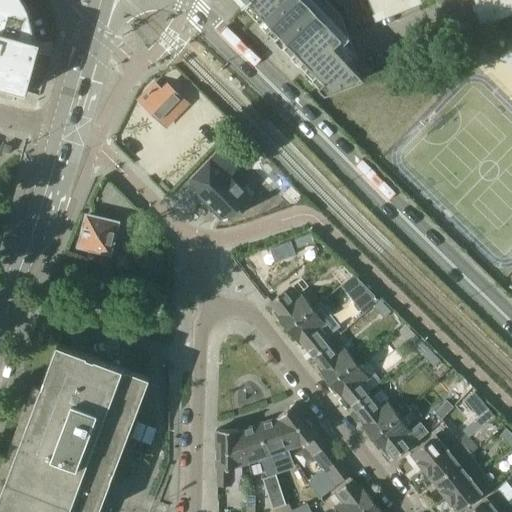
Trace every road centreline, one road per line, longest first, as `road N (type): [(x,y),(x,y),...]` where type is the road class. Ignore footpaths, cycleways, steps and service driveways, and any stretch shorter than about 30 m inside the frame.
road 1 (secondary): [(185,0),(511,327)]
road 2 (residential): [(210,312),(247,311),(257,319),(409,511)]
road 3 (residential): [(210,312),(198,271),(201,238),(104,153),(66,134)]
road 4 (tertiary): [(0,328),(66,134)]
road 5 (residential): [(196,511),(200,341),(210,312)]
